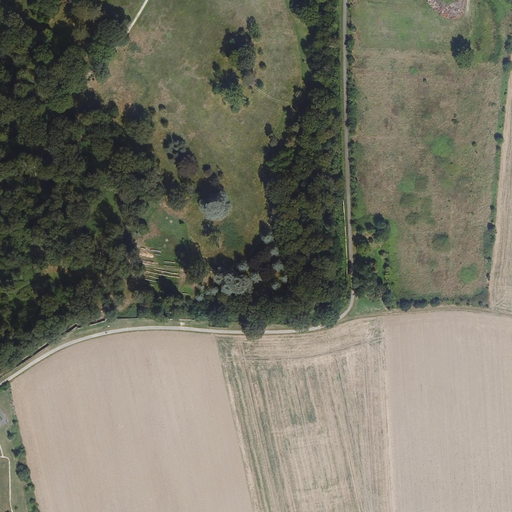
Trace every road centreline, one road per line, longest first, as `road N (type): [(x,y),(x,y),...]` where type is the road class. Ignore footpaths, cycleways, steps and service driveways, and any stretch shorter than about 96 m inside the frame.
road 1 (unclassified): [(0,385),(104,333),(284,331),(342,313),(350,282),(344,0)]
road 2 (track): [(327,322),(448,305),(511,316)]
